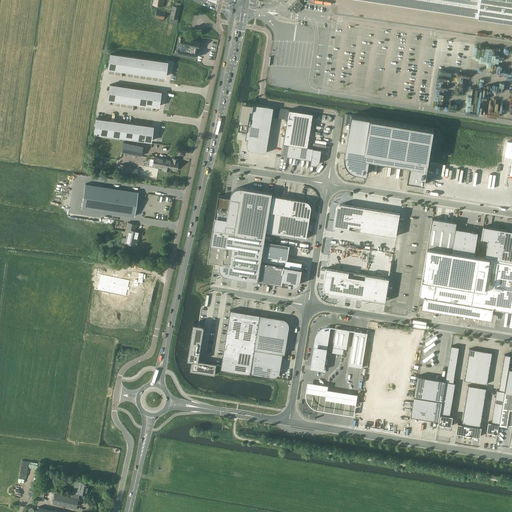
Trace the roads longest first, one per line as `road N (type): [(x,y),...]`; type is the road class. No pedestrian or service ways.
road 1 (unclassified): [(117,390),(121,371),(149,353),(156,332),(221,41),(218,28),(200,22)]
road 2 (primary): [(164,352),(215,125)]
road 3 (unclassified): [(289,422),(511,459)]
road 4 (unclassified): [(308,305),(511,338)]
road 5 (unclassified): [(511,214),(328,184)]
road 6 (unknown): [(142,219),(85,213),(84,182),(147,189)]
road 7 (unclassified): [(328,184),(308,305)]
road 8 (unclassified): [(116,511),(130,442),(114,416),(115,397)]
road 9 (unknown): [(477,453),(493,356),(488,335)]
